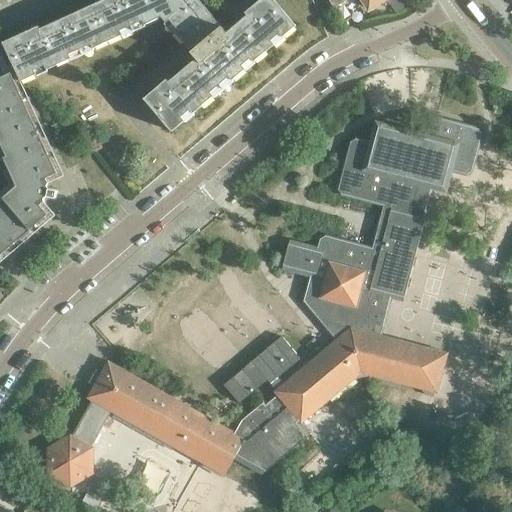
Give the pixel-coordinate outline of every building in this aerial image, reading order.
[(39,26),(3,43),(20,82),(161,17),(196,59),(168,83),(166,80),(143,100),(154,113),(155,112),(164,123),(163,123),(171,132),(295,27),(272,0),(260,0),(245,14),(247,16),(227,34),(197,0),(105,0),(41,29),(39,26)] [(328,0),(334,8),(346,0),(345,0),(362,0),(369,9),(382,0),(387,0),(397,15),(407,8),(402,0),(328,0)] [(0,73),(0,149),(9,169),(4,172),(11,186),(1,194),(4,198),(0,201),(0,255),(48,215),(38,203),(44,199),(46,187),(43,180),(62,171),(13,67),(0,73)] [(351,327),(381,335),(387,315),(378,313),(383,296),(403,301),(418,244),(425,216),(412,213),(413,209),(419,186),(447,193),(452,172),(466,176),(472,173),(482,134),(479,129),(436,117),(430,121),(426,135),(375,122),(370,142),(355,139),(350,142),(337,190),(341,195),(383,207),(372,248),(325,236),(319,239),(317,248),(290,241),(283,270),(309,277),(303,301),(336,341),(351,327)] [(351,327),(336,341),(275,392),(277,395),(301,423),(301,422),(355,377),(356,378),(369,376),(369,375),(437,393),(448,353),(381,335),(351,327)] [(272,389),(304,362),(281,334),(224,383),(241,404),(266,383),(272,389)] [(244,440),(235,434),(109,363),(89,399),(94,401),(74,437),(70,435),(49,449),(48,474),(71,487),(93,473),(92,449),(91,447),(111,411),(224,476),(233,459),(244,440)] [(244,440),(233,459),(261,474),(310,432),(301,422),(301,423),(277,395),(266,405),(263,402),(242,422),(235,434),(244,440)] [(88,490),(82,501),(96,509),(102,498),(88,490)] [(310,500),(302,508),(307,511),(316,511),(320,508),(310,500)]
